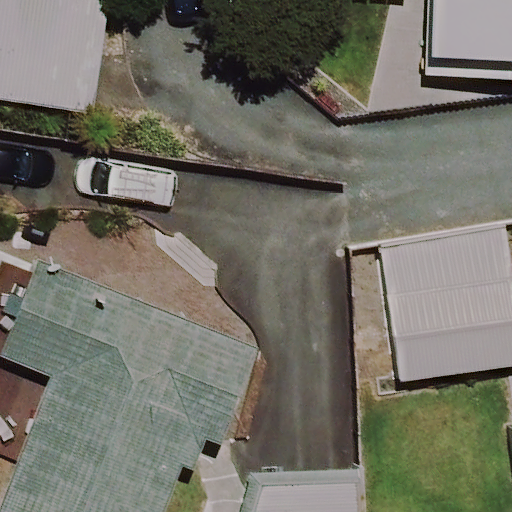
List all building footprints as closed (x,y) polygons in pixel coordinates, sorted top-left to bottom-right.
[(98,0),(0,0),(0,104),(81,117),(98,0)] [(511,0),(412,0),(409,90),(511,94),(511,0)] [(511,372),(511,359),(498,238),(373,252),(388,387),(511,372)] [(236,351),(5,272),(0,285),(0,370),(34,382),(0,481),(0,511),(153,511),(172,457),(197,466),(236,351)] [(511,511),(511,410),(491,413),(502,511),(511,511)]
